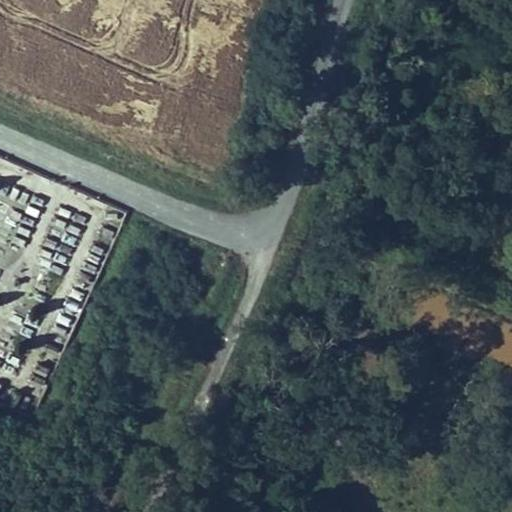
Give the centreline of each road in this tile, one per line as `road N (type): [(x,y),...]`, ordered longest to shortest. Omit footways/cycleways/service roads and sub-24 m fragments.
road 1 (unclassified): [(276,240),(146,511)]
road 2 (unclassified): [(0,134),(215,231),(276,240)]
road 3 (residential): [(276,240),(343,0)]
